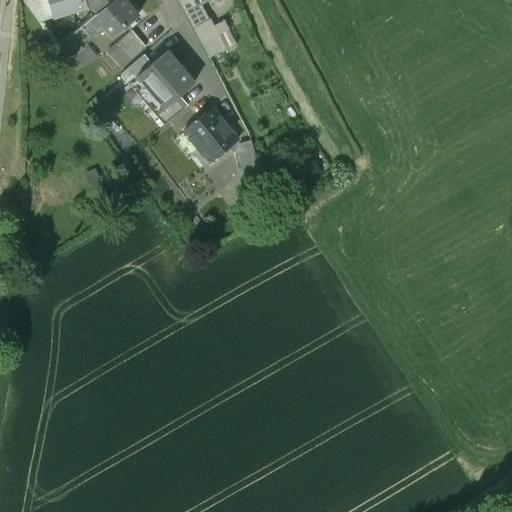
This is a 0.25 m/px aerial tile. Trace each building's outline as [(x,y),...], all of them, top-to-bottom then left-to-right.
[(80,0),(27,0),(40,20),(83,8),(80,0)] [(80,0),(83,8),(97,14),(114,0),(80,0)] [(137,17),(121,0),(114,0),(97,14),(89,21),(96,30),(100,27),(110,39),(137,17)] [(200,4),(196,6),(192,0),(180,0),(203,44),(218,36),(200,4)] [(96,30),(89,21),(71,35),(79,44),(85,40),(96,30)] [(116,45),(129,61),(145,48),(131,32),(116,45)] [(71,35),(57,47),(69,62),(74,57),(81,66),(99,56),(85,40),(79,44),(71,35)] [(194,84),(166,52),(151,65),(136,78),(137,79),(149,93),(145,96),(159,113),(163,109),(164,111),(180,97),(194,84)] [(121,76),(129,86),(137,79),(136,78),(151,65),(144,56),(121,76)] [(156,116),(165,126),(188,106),(180,97),(164,111),(163,109),(159,113),(156,116)] [(235,140),(212,110),(191,127),(204,144),(198,149),(208,161),(235,140)] [(259,172),(249,139),(238,142),(234,148),(244,177),(259,172)]
